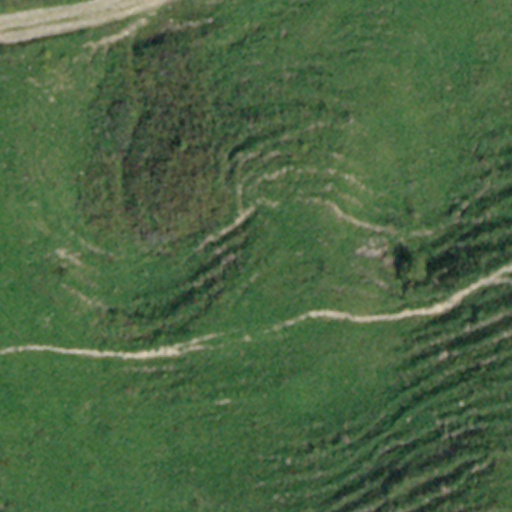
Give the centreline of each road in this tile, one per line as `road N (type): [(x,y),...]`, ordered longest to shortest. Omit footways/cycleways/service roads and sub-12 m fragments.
road 1 (track): [(511,286),(0,352)]
road 2 (track): [(0,41),(143,0)]
